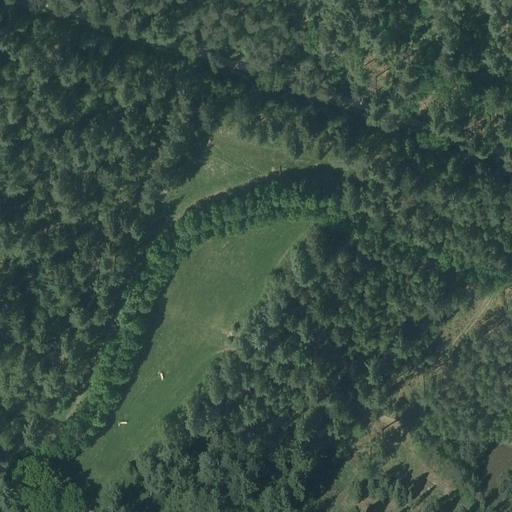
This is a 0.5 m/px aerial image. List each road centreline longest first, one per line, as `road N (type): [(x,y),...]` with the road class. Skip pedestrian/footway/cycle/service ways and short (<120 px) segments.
road 1 (track): [(511,275),(294,196),(200,220),(154,260),(84,419),(27,477)]
road 2 (track): [(37,0),(511,152)]
